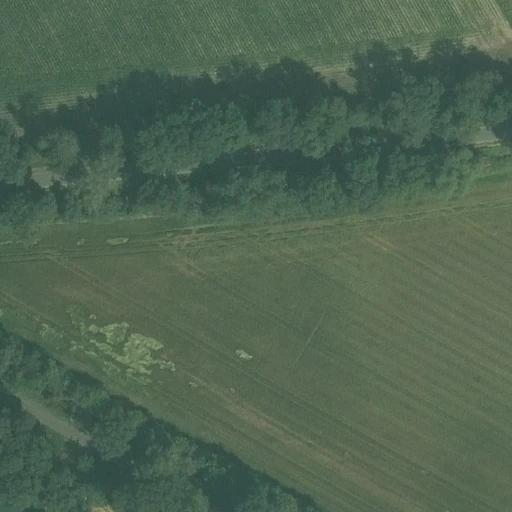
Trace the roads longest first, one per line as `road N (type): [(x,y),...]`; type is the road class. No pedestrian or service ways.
road 1 (tertiary): [(511,132),(0,183)]
road 2 (residential): [(0,382),(225,511)]
